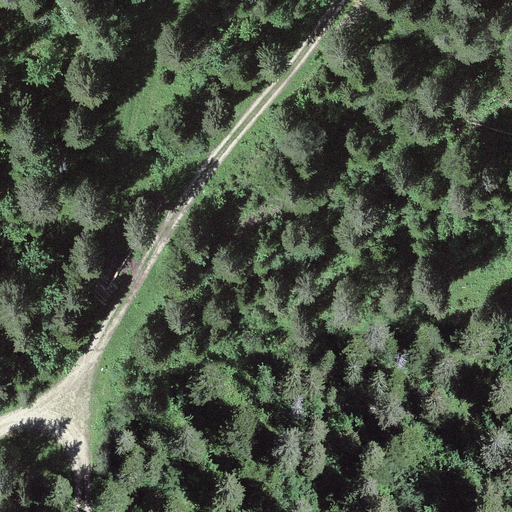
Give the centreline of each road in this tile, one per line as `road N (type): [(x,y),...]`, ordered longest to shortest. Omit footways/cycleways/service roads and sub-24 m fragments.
road 1 (track): [(54,423),(174,218),(340,0)]
road 2 (track): [(83,511),(81,453),(72,436),(30,419),(0,427)]
